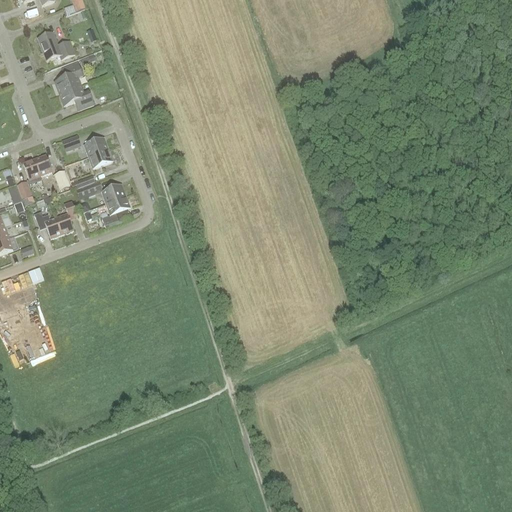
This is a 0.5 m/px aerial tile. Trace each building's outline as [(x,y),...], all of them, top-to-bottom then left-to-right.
[(21,0),(24,5),(35,0),(38,0),(42,8),(54,4),(52,0),(21,0)] [(72,7),(75,13),(83,10),(85,9),(81,0),(73,0),(70,1),(71,4),(72,7)] [(93,31),(86,33),(91,44),(97,42),(93,31)] [(61,62),(75,57),(70,44),(58,48),(53,35),(38,41),(46,64),(60,58),(61,62)] [(95,62),(93,56),(79,61),(81,67),(95,62)] [(59,96),(81,88),(78,80),(83,78),(78,66),(62,72),(65,80),(55,84),(59,96)] [(81,88),(59,96),(64,109),(75,104),(78,113),(94,107),(89,94),(84,96),(81,88)] [(80,148),(77,138),(62,144),(65,153),(80,148)] [(88,160),(108,152),(104,141),(84,148),(88,160)] [(108,152),(88,160),(93,171),(113,164),(108,152)] [(34,162),(41,179),(52,175),(46,158),(34,162)] [(29,183),(41,179),(34,162),(23,167),(29,183)] [(64,172),(53,176),(59,192),(70,188),(64,172)] [(94,184),(92,178),(70,186),(72,192),(94,184)] [(15,200),(20,198),(22,202),(32,198),(26,183),(16,187),(18,191),(13,193),(15,200)] [(102,194),(98,183),(75,192),(79,202),(102,194)] [(101,195),(106,207),(126,199),(122,187),(101,195)] [(22,202),(24,208),(34,204),(32,198),(22,202)] [(126,199),(106,207),(110,218),(102,221),(106,231),(123,225),(121,221),(119,222),(116,216),(130,211),(126,199)] [(56,221),(62,237),(74,233),(69,219),(76,217),(72,205),(64,207),(68,217),(56,221)] [(62,237),(56,221),(50,223),(48,217),(43,219),(41,215),(34,217),(39,230),(46,228),(51,242),(62,237)] [(0,244),(9,241),(4,230),(0,231),(0,244)] [(9,241),(0,244),(0,257),(13,253),(9,241)] [(27,257),(38,254),(35,247),(25,250),(27,257)]
